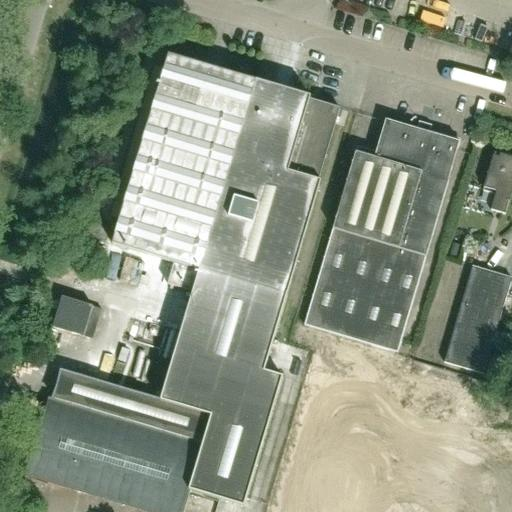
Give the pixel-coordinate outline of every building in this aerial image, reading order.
[(310,98),(168,57),(164,70),(153,67),(109,217),(120,220),(112,245),(174,264),(168,285),(193,293),(160,402),(211,417),(202,445),(189,492),(244,508),(282,379),(265,374),(318,192),(316,191),(340,109),(309,100),(310,98)] [(417,130),(385,121),(374,159),(356,154),(305,326),(370,345),(390,351),(398,353),(448,181),(447,181),(459,142),(429,134),(430,130),(418,126),(417,130)] [(511,190),(511,158),(494,153),(483,190),(496,194),(491,210),(505,214),(511,190)] [(110,228),(79,219),(75,233),(106,242),(110,228)] [(469,376),(470,371),(483,375),(511,279),(472,268),(444,364),(461,369),(459,373),(469,376)] [(92,307),(62,298),(52,328),(83,337),(92,340),(101,310),(92,307)] [(53,401),(49,400),(26,476),(147,511),(182,511),(189,492),(202,445),(211,417),(160,402),(61,373),(53,401)] [(280,511),(420,511),(446,401),(389,388),(383,413),(307,396),(280,511)] [(511,511),(511,485),(484,479),(475,511),(511,511)]
